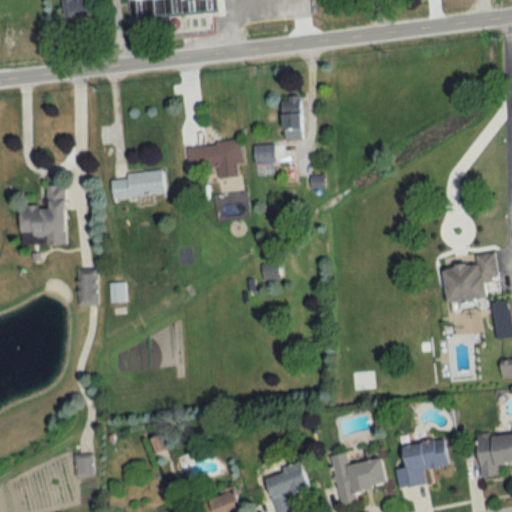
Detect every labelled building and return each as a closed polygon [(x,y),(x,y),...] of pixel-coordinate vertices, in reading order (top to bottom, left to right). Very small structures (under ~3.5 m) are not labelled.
[(94,0),(63,0),(65,17),(96,15),(94,0)] [(126,0),(128,19),(193,15),(192,3),(216,1),(215,0),(126,0)] [(300,96),(281,96),(282,139),(301,139),(300,96)] [(189,169),(242,164),(241,141),(187,145),(189,169)] [(254,146),(256,175),(275,174),(273,144),(254,146)] [(165,194),(162,171),(110,177),(113,199),(165,194)] [(19,206),(19,245),(65,244),(65,185),(46,185),(46,206),(19,206)] [(494,253),(474,255),(475,263),(442,266),(445,303),(486,300),(484,281),(497,280),(494,253)] [(262,279),(278,279),(278,263),(261,263),(262,279)] [(78,305),(97,305),(97,274),(78,274),(78,305)] [(110,302),(124,302),(124,283),(110,283),(110,302)] [(480,476),(497,475),(497,463),(511,461),(511,432),(476,435),(480,476)] [(425,484),(423,469),(447,466),(444,439),(402,444),(405,468),(396,469),(398,487),(425,484)] [(330,455),(341,506),(357,503),(354,490),(386,483),(380,457),(348,464),(346,452),(330,455)] [(74,456),(74,475),(93,475),(93,456),(74,456)] [(308,488),(300,461),(280,467),(282,472),(265,476),(275,511),(294,511),(289,493),(308,488)] [(240,511),(234,490),(198,502),(200,511),(240,511)]
